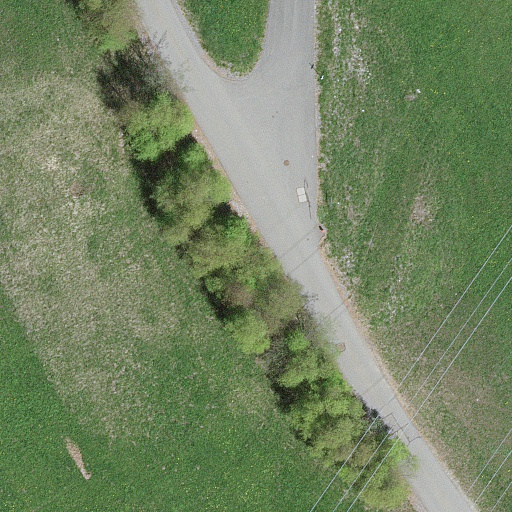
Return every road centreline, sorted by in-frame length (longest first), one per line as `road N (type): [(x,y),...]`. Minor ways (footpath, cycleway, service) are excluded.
road 1 (residential): [(256,191),(443,511)]
road 2 (residential): [(141,0),(256,191)]
road 3 (unclassified): [(256,191),(275,114),(284,0)]
